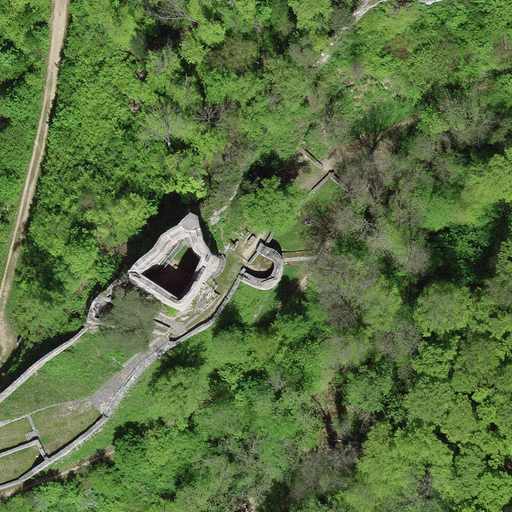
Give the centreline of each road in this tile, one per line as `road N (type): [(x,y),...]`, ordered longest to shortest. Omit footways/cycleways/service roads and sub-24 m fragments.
road 1 (track): [(64,0),(0,310)]
road 2 (track): [(0,499),(160,430),(226,385)]
